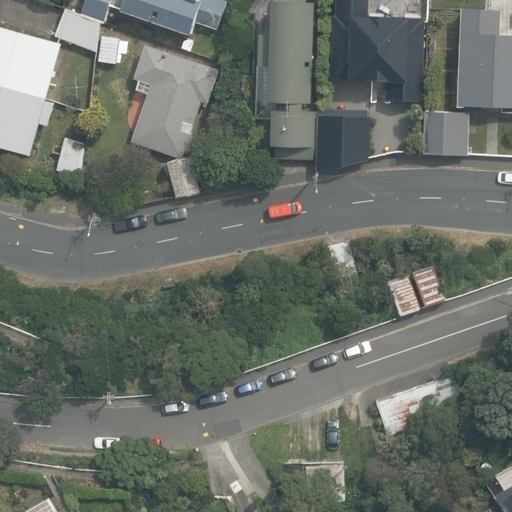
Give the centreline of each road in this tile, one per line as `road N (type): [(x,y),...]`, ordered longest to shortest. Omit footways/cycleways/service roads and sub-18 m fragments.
road 1 (residential): [(0,412),(122,419),(234,406),(511,311)]
road 2 (tertiary): [(0,235),(85,250),(412,196),(511,202)]
